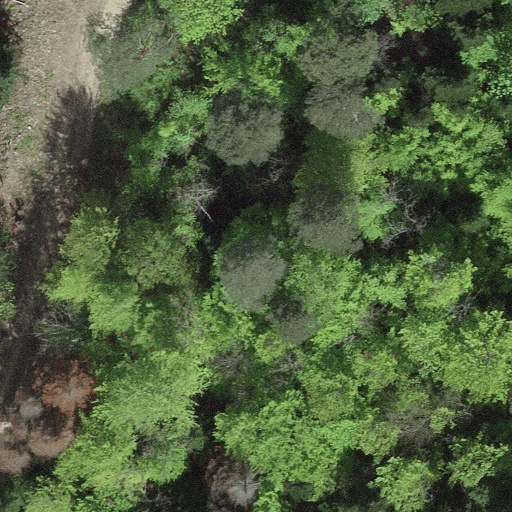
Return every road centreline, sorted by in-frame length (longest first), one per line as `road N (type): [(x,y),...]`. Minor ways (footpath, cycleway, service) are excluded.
road 1 (track): [(0,396),(60,208),(80,68),(102,0)]
road 2 (track): [(45,261),(196,68),(269,0)]
